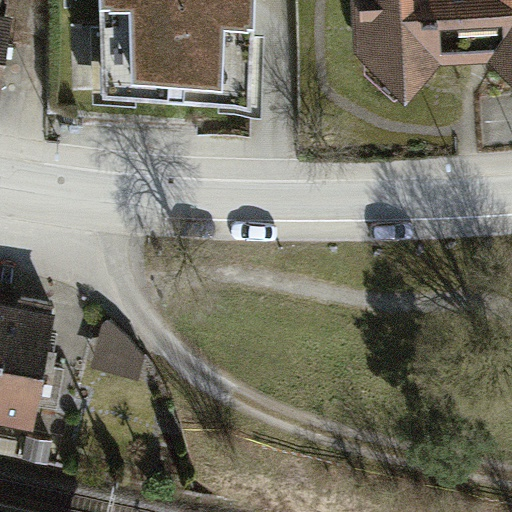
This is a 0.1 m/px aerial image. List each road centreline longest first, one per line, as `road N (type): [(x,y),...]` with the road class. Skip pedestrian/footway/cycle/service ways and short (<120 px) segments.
road 1 (track): [(108,203),(130,290),(183,371),(249,412),(319,437),(511,486)]
road 2 (residential): [(511,204),(269,209),(108,203),(0,187)]
